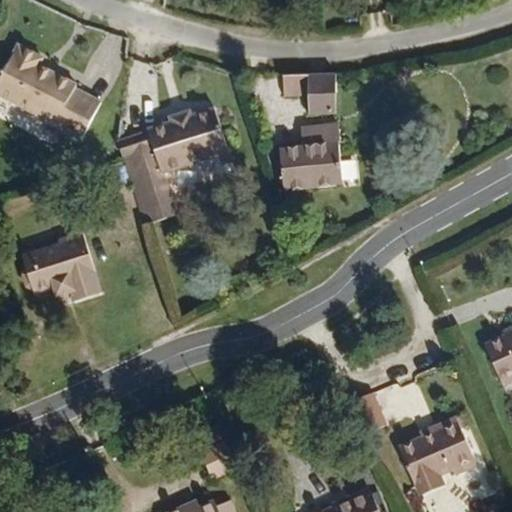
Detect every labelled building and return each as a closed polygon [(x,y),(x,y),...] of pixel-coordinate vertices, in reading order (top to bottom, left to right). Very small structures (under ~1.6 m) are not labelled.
[(41,89),(43,85),(46,78),(22,65),(0,109),(0,113),(60,143),(60,145),(87,158),(106,121),(79,107),(81,104),(57,92),(56,96),(41,89)] [(57,92),(43,85),(41,89),(56,96),(57,92)] [(341,125),(339,89),(289,89),(290,109),(313,110),(315,126),(341,125)] [(121,155),(136,213),(169,203),(164,188),(230,167),(217,122),(194,129),(193,125),(173,131),(174,135),(121,155)] [(278,163),(283,202),(345,194),(342,138),(313,142),(313,159),(300,161),(278,163)] [(299,143),(300,161),(313,159),(313,142),(299,143)] [(136,213),(144,239),(175,229),(169,203),(136,213)] [(70,306),(72,310),(98,303),(84,250),(60,258),(61,261),(23,272),(27,284),(24,290),(26,299),(32,302),(33,306),(52,300),(55,310),(70,306)] [(98,303),(72,310),(73,316),(100,308),(98,303)] [(511,321),(510,322),(511,325),(501,329),(484,338),(500,377),(511,371),(511,321)] [(386,418),(373,385),(348,397),(362,429),(386,418)] [(473,457),(453,412),(432,423),(434,427),(397,444),(414,482),(473,457)] [(238,459),(226,430),(201,443),(213,470),(238,459)] [(190,505),(188,498),(163,508),(163,510),(158,511),(239,511),(230,489),(204,498),(190,505)] [(325,504),(308,511),(369,511),(360,489),(339,499),(339,501),(326,508),(325,504)] [(200,492),(188,498),(190,505),(204,498),(200,492)]
